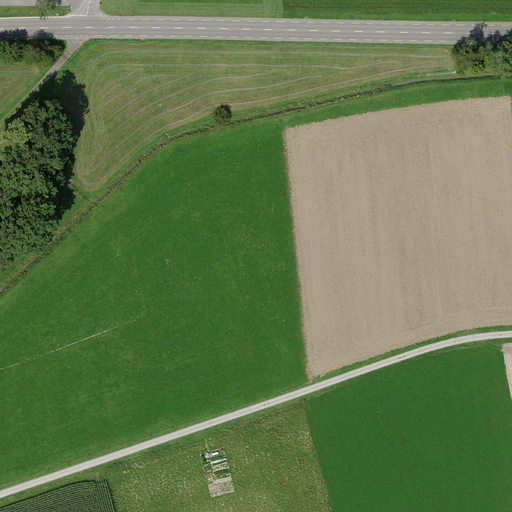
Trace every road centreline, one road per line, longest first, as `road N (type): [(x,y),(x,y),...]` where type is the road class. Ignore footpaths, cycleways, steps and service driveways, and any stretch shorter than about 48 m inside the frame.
road 1 (track): [(0,495),(417,355),(511,337)]
road 2 (primary): [(87,27),(511,34)]
road 3 (track): [(0,127),(87,27)]
